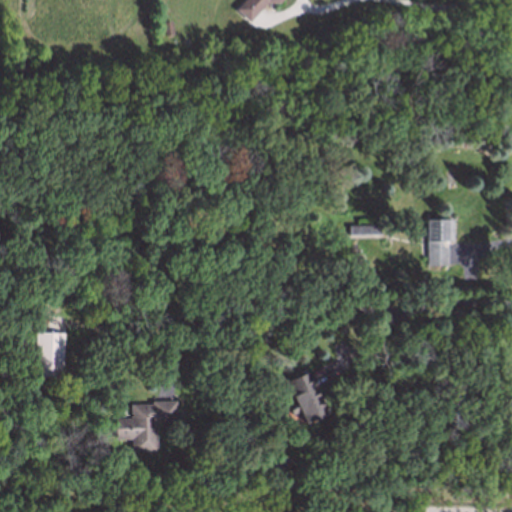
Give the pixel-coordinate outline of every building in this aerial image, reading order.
[(233,3),(235,0),(260,0),(247,15),(233,3)] [(160,21),(168,20),(170,34),(162,35),(160,21)] [(375,235),(340,233),(340,222),(364,223),(365,209),(376,210),(375,235)] [(422,214),(447,214),(448,236),(442,236),(443,261),(423,261),(422,214)] [(31,329),(57,330),(55,373),(28,373),(31,329)] [(277,378),(299,367),(322,408),(290,426),(277,400),(288,395),(277,378)] [(151,447),(126,448),(126,435),(112,435),(112,415),(126,414),(126,400),(171,400),(171,421),(151,422),(151,447)]
